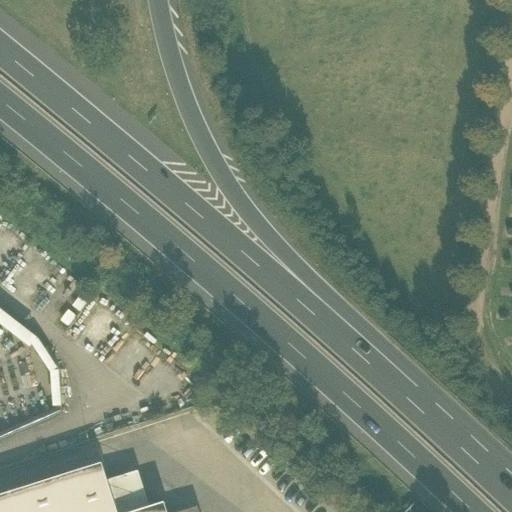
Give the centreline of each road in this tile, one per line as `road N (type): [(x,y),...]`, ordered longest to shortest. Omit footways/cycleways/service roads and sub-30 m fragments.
road 1 (motorway): [(0,102),(244,307),(468,511)]
road 2 (motorway): [(437,426),(0,51)]
road 3 (motorway): [(437,426),(393,362),(240,203),(195,125),(158,0)]
road 4 (track): [(511,0),(464,340)]
